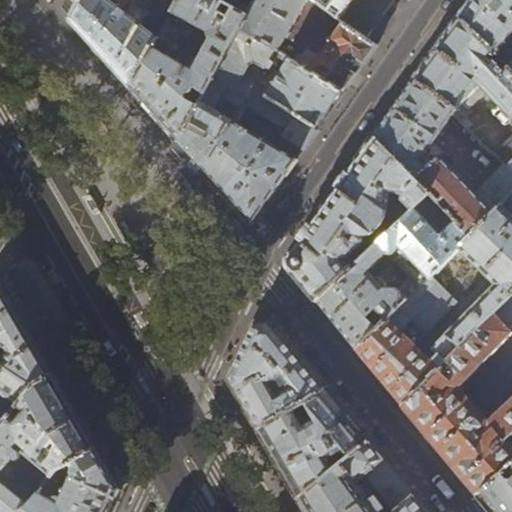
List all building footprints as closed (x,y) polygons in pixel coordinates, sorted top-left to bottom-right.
[(92,46),(115,72),(122,79),(128,86),(157,38),(149,32),(141,26),(146,16),(132,8),(128,16),(107,0),(78,0),(78,1),(68,19),(92,46)] [(214,78),(240,30),(248,17),(218,0),(177,0),(157,38),(128,86),(154,115),(178,142),(214,78)] [(237,2),(237,0),(218,0),(248,17),(240,30),(276,52),(308,0),(255,0),(249,10),(237,2)] [(312,0),(340,19),(345,23),(367,39),(388,9),(394,0),(312,0)] [(511,0),(468,0),(456,17),(458,18),(500,59),(506,66),(511,71),(511,0)] [(428,59),(414,80),(456,109),(453,113),(454,114),(467,128),(472,123),(466,117),(471,112),(463,103),(475,92),(481,97),(485,93),(511,120),(511,138),(494,156),(504,166),(511,173),(511,71),(506,66),(502,70),(495,64),(500,59),(458,18),(428,59)] [(377,46),(367,39),(345,23),(321,58),(308,50),(302,58),(298,56),(293,62),(344,93),(360,70),(377,46)] [(265,69),(276,52),(240,30),(214,78),(247,97),(253,87),(255,84),(249,81),(246,85),(243,85),(241,87),(238,85),(249,66),(255,62),(265,69)] [(322,124),(344,93),(293,62),(282,55),(280,58),(289,64),(268,96),(319,128),(322,124)] [(240,108),(247,97),(214,78),(178,142),(191,156),(203,169),(232,122),(213,111),(222,97),(240,108)] [(456,109),(414,80),(399,101),(373,137),(429,195),(440,206),(446,200),(453,208),(447,213),(471,238),(511,194),(511,173),(504,166),(475,195),(439,158),(441,155),(443,153),(433,142),(454,114),(453,113),(456,109)] [(268,96),(253,87),(247,97),(240,108),(232,122),(203,169),(251,224),(296,161),(236,125),(249,106),(279,125),(277,129),(278,132),(304,149),(319,128),(268,96)] [(429,195),(373,137),(331,197),(290,256),(291,270),(292,272),(302,284),(317,303),(351,270),(343,262),(374,235),(377,231),(381,226),(383,222),(385,215),(387,206),(388,194),(401,195),(400,202),(411,212),(429,195)] [(511,194),(471,238),(459,249),(494,285),(426,356),(415,346),(457,303),(431,277),(357,351),(386,386),(404,407),(442,368),(449,361),(511,296),(511,194)] [(447,213),(440,206),(429,195),(411,212),(351,270),(317,303),(338,328),(348,340),(357,351),(431,277),(459,249),(471,238),(447,213)] [(209,268),(203,273),(214,285),(219,279),(209,268)] [(3,276),(0,277),(0,283),(14,309),(20,305),(3,276)] [(14,309),(0,283),(0,344),(7,348),(10,353),(6,356),(6,358),(8,360),(1,366),(33,386),(53,375),(26,328),(14,309)] [(478,496),(511,464),(511,296),(449,361),(453,371),(448,376),(442,368),(404,407),(435,445),(478,496)] [(256,425),(259,431),(325,389),(317,380),(270,322),(255,324),(241,351),(229,378),(233,385),(256,425)] [(1,366),(0,364),(0,394),(18,406),(33,386),(1,366)] [(74,410),(53,375),(33,386),(18,406),(14,411),(2,427),(0,429),(0,511),(21,511),(24,509),(27,506),(0,482),(0,473),(19,450),(51,477),(56,471),(57,470),(96,448),(90,439),(74,410)] [(325,389),(259,431),(263,437),(299,499),(340,466),(369,442),(346,414),(325,389)] [(0,425),(2,427),(14,411),(6,406),(0,413),(0,425)] [(427,511),(414,496),(398,477),(384,459),(369,442),(340,466),(299,499),(302,505),(306,511),(427,511)] [(102,446),(96,449),(101,458),(121,490),(125,483),(102,446)] [(96,449),(96,448),(57,470),(56,471),(117,499),(117,497),(119,494),(121,490),(101,458),(96,449)] [(511,511),(511,464),(478,496),(490,511),(511,511)] [(117,499),(56,471),(51,477),(27,506),(24,509),(30,511),(110,511),(111,511),(117,499)]
